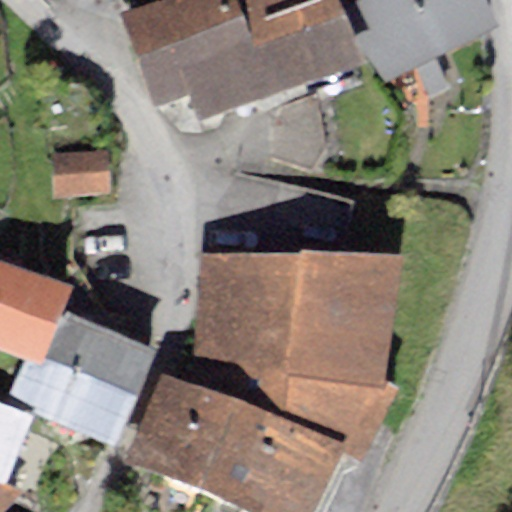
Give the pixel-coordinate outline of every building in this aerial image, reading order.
[(232,0),(189,0),(119,26),(154,123),(188,110),(200,137),(365,84),(328,0),(265,0),(236,10),(232,0)] [(340,0),(384,90),(498,45),(476,0),(340,0)] [(55,197),(109,193),(106,151),(52,155),(55,197)] [(403,256),(201,253),(191,384),(343,448),(364,456),(399,389),(386,380),(403,256)] [(70,289),(0,263),(0,349),(26,359),(42,365),(62,312),(70,289)] [(117,446),(157,349),(62,312),(42,365),(26,359),(7,399),(117,446)] [(163,372),(126,462),(241,511),(244,511),(316,511),(343,448),(191,384),(163,372)] [(0,485),(8,489),(32,417),(0,405),(0,485)] [(0,511),(4,511),(21,493),(8,489),(0,485),(0,511)]
